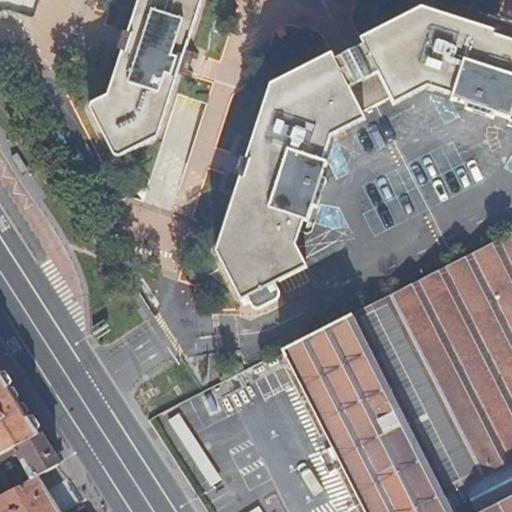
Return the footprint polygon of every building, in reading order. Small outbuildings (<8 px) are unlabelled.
[(90,107),(114,154),(119,155),(158,136),(179,72),(191,76),(194,69),(188,67),(191,57),(197,58),(199,51),(188,47),(203,0),(137,0),(133,15),(122,11),(118,27),(124,29),(118,49),(112,47),(107,62),(117,65),(108,94),(92,102),(90,107)] [(501,19),(485,14),(482,24),(424,6),(363,38),(365,43),(337,57),(335,52),(272,83),(253,140),(242,136),(237,152),(243,155),(237,174),(230,172),(225,188),(236,191),(216,249),(241,299),(248,295),(253,304),(254,308),(256,309),(258,309),(280,298),(282,296),(282,293),(277,281),(308,265),(297,242),(305,218),(309,219),(315,204),(319,205),(329,178),(324,176),(329,161),(324,160),(332,136),(368,118),(365,111),(392,96),(396,104),(430,86),(453,93),(452,97),(468,102),(467,108),(494,116),(496,111),(511,116),(511,112),(511,29),(499,25),(501,19)] [(511,511),(511,233),(354,314),(454,511),(511,511)] [(454,511),(354,314),(285,350),(366,511),(454,511)] [(20,402),(0,370),(0,455),(16,447),(40,434),(20,402)] [(14,489),(34,478),(37,476),(61,463),(56,456),(61,453),(46,431),(40,434),(16,447),(0,455),(0,464),(4,471),(14,489)] [(0,496),(14,489),(4,471),(0,473),(0,496)] [(34,478),(14,489),(0,496),(0,511),(60,511),(52,500),(37,476),(34,478)]
